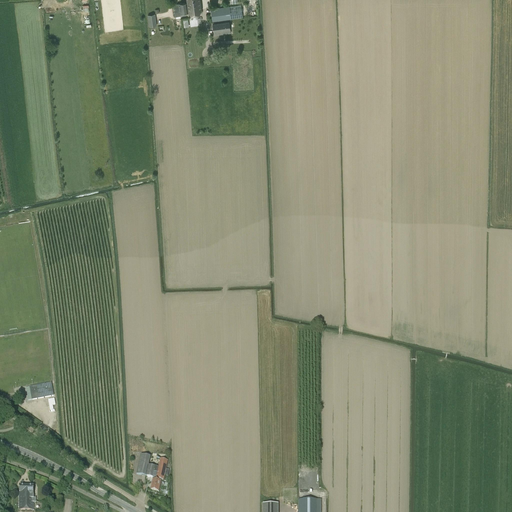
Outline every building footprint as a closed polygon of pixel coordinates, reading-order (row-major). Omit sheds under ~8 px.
[(188,13),(188,14),(201,12),(199,0),(186,0),(187,3),(188,13)] [(188,13),(187,3),(173,5),(174,17),(185,15),(184,13),(188,13)] [(243,17),(241,5),(210,9),(212,22),(243,17)] [(156,26),(155,14),(148,15),(149,27),(156,26)] [(213,27),(211,27),(213,38),(232,36),(231,25),(213,27)] [(53,396),(51,383),(31,387),(33,400),(53,396)] [(164,480),(165,476),(168,476),(169,470),(166,469),(168,461),(161,459),(159,468),(148,466),(150,457),(141,455),(136,474),(155,479),(155,480),(153,479),(150,490),(158,491),(161,479),(164,480)] [(36,503),(36,498),(33,498),(33,486),(26,486),(27,510),(34,510),(34,503),(36,503)] [(326,511),(327,500),(321,500),(298,500),(297,511),(326,511)]
